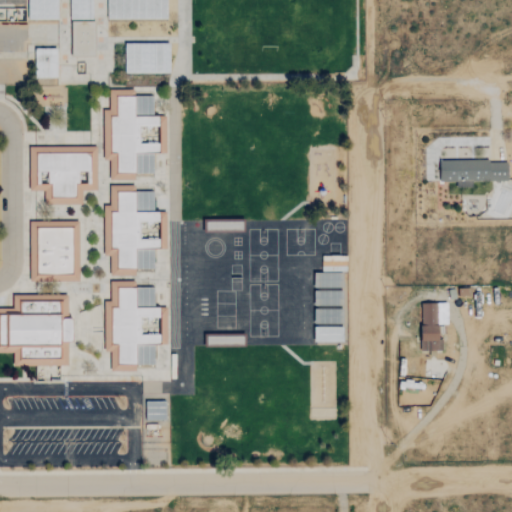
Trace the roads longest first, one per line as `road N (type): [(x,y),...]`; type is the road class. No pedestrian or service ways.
road 1 (track): [(369,511),(363,94)]
road 2 (track): [(371,468),(445,395),(462,359),(451,304),(406,304),(392,334),(391,410),(408,435)]
road 3 (residential): [(0,487),(371,481)]
road 4 (track): [(363,94),(511,90)]
road 5 (track): [(371,481),(511,479)]
